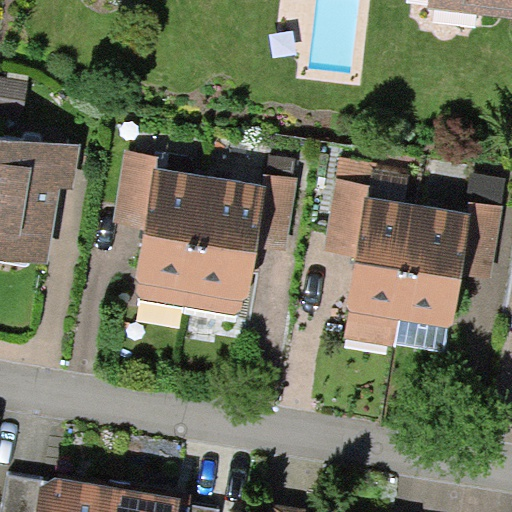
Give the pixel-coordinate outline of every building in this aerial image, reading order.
[(17,88),(2,85),(0,97),(0,110),(13,113),(17,88)] [(50,147),(0,138),(0,242),(34,248),(50,147)] [(289,162),(266,158),(263,174),(287,178),(289,162)] [(134,305),(179,313),(201,179),(152,171),(135,272),(140,273),(134,305)] [(236,289),(240,290),(257,188),(201,179),(179,313),(230,321),(236,289)] [(463,204),(493,209),(497,187),(467,182),(463,204)] [(395,309),(412,208),(363,200),(346,301),(347,301),(342,334),(389,342),(395,309)] [(395,309),(445,317),(462,216),(412,208),(395,309)] [(110,511),(116,484),(106,482),(104,493),(52,484),(50,498),(36,496),(38,482),(3,476),(0,495),(0,511),(110,511)] [(126,485),(116,484),(110,511),(214,511),(124,496),(126,485)]
